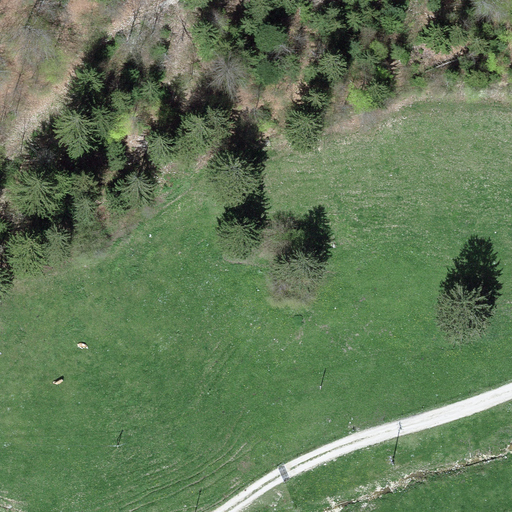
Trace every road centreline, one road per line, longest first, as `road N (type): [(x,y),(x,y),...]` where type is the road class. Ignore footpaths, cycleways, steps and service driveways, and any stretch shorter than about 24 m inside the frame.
road 1 (unclassified): [(511,389),(351,442),(225,511)]
road 2 (track): [(0,161),(97,49),(156,0)]
